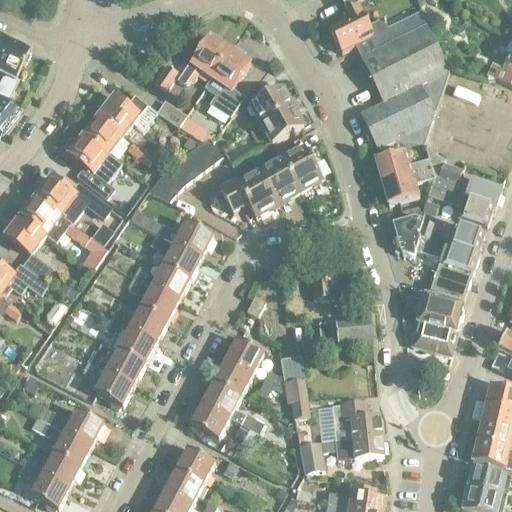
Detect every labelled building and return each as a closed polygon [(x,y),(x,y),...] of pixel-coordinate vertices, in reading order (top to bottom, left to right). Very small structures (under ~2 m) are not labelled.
[(373,0),(339,0),(347,14),(373,0)] [(427,30),(422,17),(387,34),(382,25),(369,31),(359,11),(344,18),(347,26),(330,34),(342,58),(371,44),(377,56),(427,30)] [(450,76),(427,30),(377,56),(362,63),(385,108),(362,120),(379,153),(396,144),(425,148),(450,76)] [(179,78),(175,83),(184,89),(192,88),(200,76),(211,83),(230,54),(210,41),(192,67),(187,64),(179,78)] [(27,55),(7,45),(0,58),(0,79),(2,81),(0,84),(0,136),(1,138),(19,115),(7,105),(16,84),(14,83),(21,68),(25,69),(29,59),(26,58),(27,55)] [(230,54),(211,83),(205,93),(215,100),(211,107),(230,120),(242,103),(231,96),(250,68),(230,54)] [(499,72),(494,83),(511,91),(511,63),(507,75),(499,72)] [(168,95),(175,83),(179,78),(166,70),(156,86),(168,95)] [(144,73),(141,77),(147,81),(150,77),(144,73)] [(250,109),(261,129),(294,110),(283,91),(250,109)] [(149,129),(158,118),(157,118),(158,117),(135,100),(127,110),(114,100),(98,120),(125,141),(139,122),(149,129)] [(178,132),(179,131),(186,121),(164,106),(158,117),(157,118),(158,118),(178,132)] [(261,129),(273,148),(305,130),(294,110),(261,129)] [(98,120),(83,139),(110,160),(125,141),(98,120)] [(68,159),(84,171),(76,181),(106,204),(114,195),(95,180),(110,160),(83,139),(68,159)] [(189,141),(183,150),(191,156),(198,147),(189,141)] [(210,143),(203,148),(200,150),(214,169),(224,162),(210,143)] [(139,164),(145,156),(134,147),(128,155),(139,164)] [(304,148),(281,161),(302,198),(325,185),(304,148)] [(376,164),(382,186),(444,168),(446,164),(435,157),(425,149),(429,163),(411,169),(407,155),(376,164)] [(191,158),(205,176),(214,169),(200,150),(191,158)] [(191,158),(181,165),(195,183),(205,176),(191,158)] [(281,161),(259,173),(280,210),(302,198),(281,161)] [(181,165),(171,172),(186,190),(195,183),(181,165)] [(416,187),(435,181),(444,169),(444,168),(382,186),(389,209),(420,200),(416,187)] [(503,194),(472,184),(468,195),(457,192),(462,175),(444,169),(435,181),(432,192),(494,213),(496,213),(503,194)] [(186,190),(171,172),(168,175),(160,185),(177,199),(185,191),(186,190)] [(280,210),(259,173),(221,194),(234,217),(250,209),(257,222),(280,210)] [(109,214),(79,190),(73,198),(51,181),(36,200),(63,221),(71,210),(91,225),(96,218),(102,223),(109,214)] [(149,198),(166,206),(170,208),(177,199),(160,185),(149,198)] [(487,233),(494,213),(432,192),(429,200),(463,212),(459,223),(487,233)] [(20,220),(47,241),(56,248),(64,238),(66,236),(84,251),(91,242),(63,221),(36,200),(20,220)] [(427,206),(423,217),(436,221),(440,210),(427,206)] [(415,223),(420,224),(424,216),(426,207),(402,214),(405,225),(415,223)] [(5,240),(32,261),(47,241),(20,220),(5,240)] [(425,226),(420,224),(415,223),(405,225),(395,228),(402,257),(415,261),(417,254),(441,262),(443,257),(446,249),(431,244),(431,245),(420,241),(425,226)] [(436,230),(425,226),(420,241),(431,245),(431,244),(446,249),(478,260),(485,241),(456,231),(452,243),(434,236),(436,230)] [(161,228),(155,240),(163,244),(164,243),(176,250),(175,251),(203,265),(215,242),(188,227),(182,238),(161,228)] [(103,228),(92,243),(103,252),(114,237),(103,228)] [(158,254),(163,244),(155,240),(150,250),(158,254)] [(446,249),(443,257),(447,258),(443,269),(473,280),(480,260),(478,260),(446,249)] [(175,251),(165,270),(192,285),(203,265),(175,251)] [(432,295),(434,296),(459,304),(464,306),(473,280),(443,269),(441,268),(432,295)] [(0,301),(2,303),(10,292),(21,300),(27,292),(41,301),(49,290),(21,269),(13,280),(0,270),(0,301)] [(139,270),(133,281),(142,285),(148,275),(139,270)] [(165,270),(154,292),(181,306),(192,285),(165,270)] [(313,305),(334,303),(330,273),(310,274),(313,305)] [(142,285),(133,281),(127,292),(136,297),(142,285)] [(169,328),(181,306),(154,292),(142,313),(169,328)] [(457,309),(457,308),(459,304),(434,296),(433,300),(425,299),(417,330),(412,351),(426,354),(452,361),(458,337),(456,336),(458,326),(462,322),(464,317),(461,314),(462,310),(457,309)] [(258,321),(265,307),(255,301),(247,316),(258,321)] [(4,317),(16,325),(23,316),(11,307),(4,317)] [(119,328),(125,317),(116,312),(110,323),(119,328)] [(131,334),(158,349),(169,328),(142,313),(131,334)] [(113,339),(119,328),(110,323),(104,334),(113,339)] [(337,351),(372,348),(370,323),(319,328),(321,346),(337,344),(337,351)] [(147,370),(158,349),(131,334),(119,356),(147,370)] [(511,338),(506,335),(497,353),(511,361),(505,376),(511,379),(511,338)] [(237,344),(225,366),(254,381),(265,359),(248,350),(250,347),(240,341),(238,345),(237,344)] [(135,392),(147,370),(119,356),(114,365),(86,350),(80,361),(88,366),(87,366),(96,371),(96,370),(108,376),(108,377),(135,392)] [(285,397),(285,398),(286,408),(291,407),(308,404),(305,384),(304,384),(301,360),(280,363),(283,379),(285,397)] [(90,381),(96,371),(87,366),(82,377),(90,381)] [(242,402),(254,381),(225,366),(214,387),(242,402)] [(285,398),(285,397),(283,379),(279,381),(279,380),(269,375),(263,387),(273,392),(285,398)] [(108,377),(96,399),(124,413),(135,392),(108,377)] [(259,439),(259,438),(264,427),(246,417),(245,419),(236,414),(242,402),(214,387),(202,409),(231,424),(240,428),(249,434),(259,439)] [(267,403),(273,392),(263,387),(257,398),(267,403)] [(511,394),(490,390),(481,428),(511,435),(511,394)] [(310,413),(308,404),(291,407),(294,424),(316,420),(315,412),(310,413)] [(336,445),(382,440),(380,421),(368,422),(366,407),(339,410),(333,411),(336,445)] [(191,430),(193,431),(191,434),(200,439),(202,436),(219,445),(231,424),(202,409),(191,430)] [(78,416),(73,426),(43,410),(37,421),(55,431),(67,437),(94,452),(106,430),(78,416)] [(49,441),(55,431),(37,421),(31,432),(49,441)] [(243,444),(249,434),(240,428),(235,440),(243,444)] [(477,447),(511,454),(511,435),(481,428),(477,447)] [(55,459),(83,474),(94,452),(67,437),(55,459)] [(382,440),(336,445),(321,447),(299,450),(305,478),(326,475),(323,457),(337,455),(337,465),(354,463),(354,464),(384,461),(382,440)] [(511,454),(477,447),(472,466),(511,475),(511,454)] [(187,453),(176,475),(205,490),(216,468),(187,453)] [(38,462),(30,457),(23,469),(32,474),(38,462)] [(44,480),(71,495),(83,474),(55,459),(44,480)] [(232,482),(241,487),(246,476),(237,471),(238,470),(230,466),(223,478),(232,483),(232,482)] [(26,485),(32,474),(23,469),(17,480),(26,485)] [(466,490),(507,500),(509,491),(511,491),(511,481),(472,472),(471,480),(469,479),(466,490)] [(165,496),(193,511),(205,490),(176,475),(165,496)] [(50,511),(61,511),(71,495),(44,480),(32,502),(50,511)] [(462,511),(503,511),(507,500),(466,490),(463,505),(464,505),(462,511)] [(327,511),(332,511),(385,511),(387,505),(377,503),(377,498),(352,494),(351,501),(329,498),(327,511)] [(296,504),(309,506),(310,497),(298,495),(296,504)] [(156,511),(192,511),(193,511),(165,496),(156,511)]
